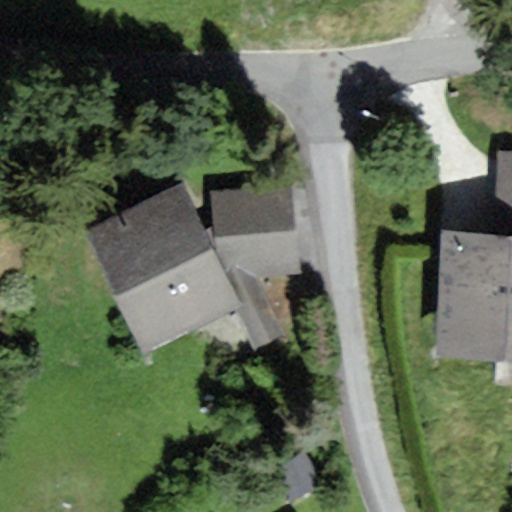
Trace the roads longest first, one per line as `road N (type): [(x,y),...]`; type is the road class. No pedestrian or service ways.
road 1 (residential): [(296,69),(325,161),(377,462),(395,511)]
road 2 (residential): [(0,51),(153,77),(296,69)]
road 3 (residential): [(296,69),(511,55)]
